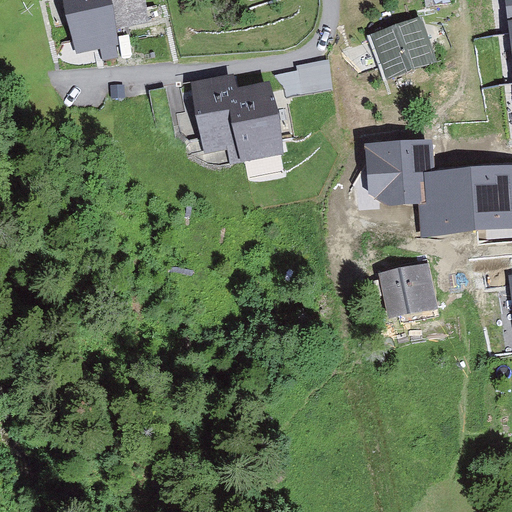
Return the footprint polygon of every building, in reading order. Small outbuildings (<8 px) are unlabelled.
[(115,45),(111,30),(103,0),(66,0),(80,54),(115,45)] [(103,0),(111,30),(147,21),(141,0),(103,0)] [(437,62),(421,16),(371,34),(387,80),(437,62)] [(208,155),(243,148),(233,97),(230,84),(196,91),(208,155)] [(233,97),(243,148),(246,162),(282,155),(270,90),(233,97)] [(156,129),(173,126),(167,91),(149,95),(156,129)] [(434,137),(365,143),(369,194),(388,207),(418,204),(427,204),(425,173),(437,172),(434,137)] [(511,165),(437,172),(425,173),(427,204),(418,204),(421,239),(511,231),(511,165)] [(427,264),(376,277),(387,320),(438,308),(427,264)]
